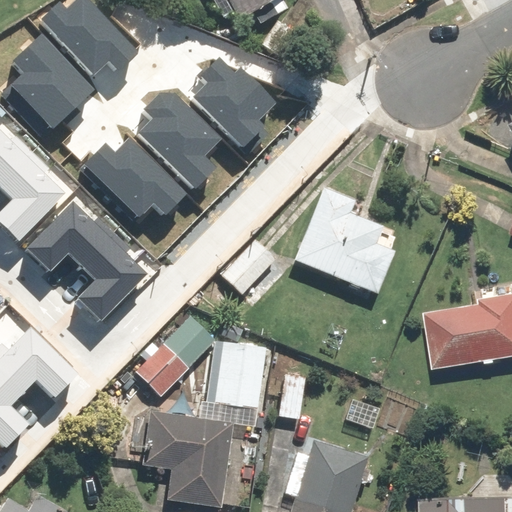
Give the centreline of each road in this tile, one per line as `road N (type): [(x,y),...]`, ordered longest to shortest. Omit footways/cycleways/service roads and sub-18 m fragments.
road 1 (residential): [(396,72),(342,106),(289,73),(201,47),(172,86)]
road 2 (residential): [(396,72),(511,11)]
